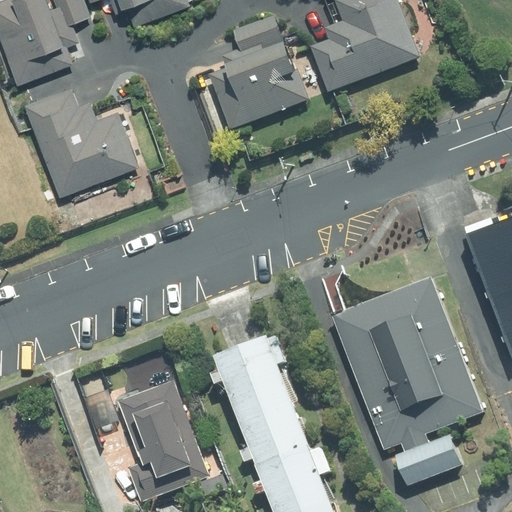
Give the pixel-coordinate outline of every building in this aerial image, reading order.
[(88,0),(2,0),(0,1),(0,24),(21,83),(78,62),(71,41),(83,37),(77,20),(93,14),(88,0)] [(115,0),(120,11),(132,6),(138,22),(192,2),(190,0),(115,0)] [(315,47),(332,92),(423,58),(400,0),(342,0),(340,1),(348,22),(330,29),(334,40),(315,47)] [(211,76),(232,130),(310,100),(277,15),(237,31),(244,49),(226,56),(231,68),(211,76)] [(28,103),(63,194),(141,164),(120,110),(101,117),(94,100),(82,104),(75,85),(28,103)] [(511,211),(470,227),(511,338),(511,211)] [(476,380),(425,244),(326,281),(393,458),(451,436),(436,395),(476,380)] [(292,362),(282,334),(219,357),(277,511),(337,511),(324,476),(332,473),(323,451),(315,453),(282,366),(292,362)] [(131,469),(144,502),(212,476),(177,382),(122,402),(146,463),(131,469)] [(8,511),(0,487),(0,511),(8,511)]
